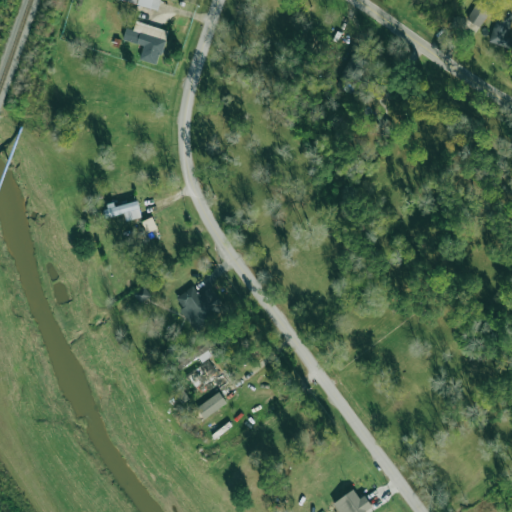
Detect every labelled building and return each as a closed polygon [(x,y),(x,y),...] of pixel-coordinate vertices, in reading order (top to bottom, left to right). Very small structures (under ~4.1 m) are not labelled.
[(120,0),(158,10),(160,0),(120,0)] [(493,3),(487,0),(477,0),(467,20),(481,27),(493,3)] [(511,45),(511,12),(494,12),(493,44),(511,45)] [(168,30),(136,21),(133,29),(126,27),(123,39),(143,45),(139,59),(158,64),(168,30)] [(353,93),(368,59),(352,52),(337,86),(353,93)] [(126,221),(142,217),(137,199),(102,209),(105,218),(124,213),(126,221)] [(197,331),(215,318),(211,313),(223,305),(211,287),(199,295),(193,286),(174,299),(197,331)] [(134,292),(139,301),(149,296),(144,287),(134,292)] [(177,373),(198,357),(202,363),(212,355),(208,349),(214,345),(207,336),(177,359),(169,349),(163,354),(177,373)] [(216,391),(226,385),(211,359),(194,369),(205,388),(212,384),(216,391)] [(196,408),(204,419),(227,403),(219,392),(196,408)] [(364,511),(373,506),(364,495),(359,498),(353,489),(332,504),(338,511),(364,511)]
